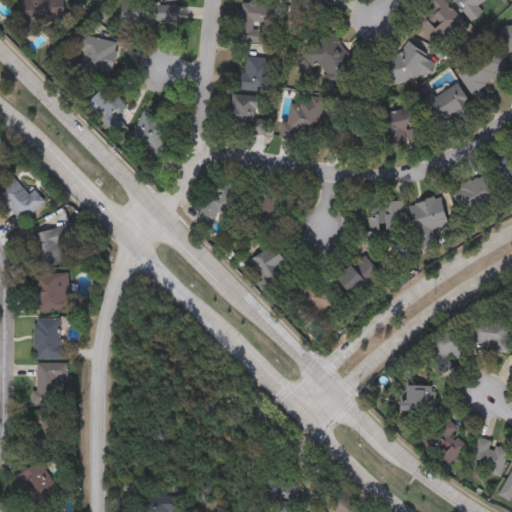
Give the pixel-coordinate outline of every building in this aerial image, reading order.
[(62,0),(63,24),(23,25),(22,0),(62,0)] [(184,0),(186,21),(122,27),(120,6),(184,0)] [(424,0),(441,0),(467,27),(459,34),(453,28),(433,47),(413,25),(430,9),(423,1),(424,0)] [(450,0),(481,0),(475,5),(480,11),(468,21),(450,0)] [(277,7),(274,44),(236,41),(239,4),(277,7)] [(511,53),(504,55),(499,29),(511,26),(511,53)] [(301,56),(326,31),(356,62),(332,87),(301,56)] [(114,44),(104,78),(79,71),(88,37),(114,44)] [(399,53),(406,42),(427,56),(425,59),(431,63),(421,77),(416,73),(412,78),(412,79),(411,79),(408,80),(391,87),(381,60),(399,53)] [(472,93),(456,73),(491,46),(507,66),(472,93)] [(229,89),(231,72),(244,73),(245,57),(272,60),(269,93),(229,89)] [(89,101),(111,82),(129,103),(108,122),(89,101)] [(434,98),(457,84),(471,107),(436,128),(419,99),(431,92),(434,98)] [(264,135),(226,132),(229,94),(266,98),(265,111),(258,110),(258,117),(265,118),(264,135)] [(324,100),(317,137),(299,134),(298,141),(281,138),(288,94),(324,100)] [(333,110),(372,119),(365,151),(325,142),(333,110)] [(128,140),(142,111),(169,125),(155,153),(128,140)] [(381,114),(420,113),(422,145),(382,146),(381,114)] [(511,198),(490,166),(507,154),(511,161),(511,198)] [(0,178),(8,170),(0,161),(0,178)] [(500,199),(477,208),(482,220),(466,227),(451,189),(489,174),(500,199)] [(34,190),(45,202),(22,223),(12,212),(9,215),(0,204),(0,190),(14,178),(29,195),(34,190)] [(216,211),(212,226),(198,222),(209,183),(242,193),(235,216),(216,211)] [(260,216),(254,189),(280,184),(285,211),(260,216)] [(441,198),(447,227),(432,229),(436,249),(418,252),(408,205),(441,198)] [(400,233),(392,233),(392,244),(364,244),(364,210),(377,210),(377,202),(400,202),(400,233)] [(64,262),(39,268),(31,235),(67,227),(70,243),(60,246),(64,262)] [(293,274),(262,289),(248,261),(279,246),(293,274)] [(379,273),(353,297),(336,280),(363,255),(379,273)] [(69,311),(37,312),(36,274),(68,274),(69,311)] [(337,291),(330,321),(295,312),(302,283),(337,291)] [(474,313),(510,318),(506,350),(470,345),(474,313)] [(33,359),(33,319),(64,319),(64,359),(33,359)] [(455,364),(438,375),(422,348),(455,328),(469,352),(453,361),(455,364)] [(61,380),(61,403),(36,403),(36,363),(68,363),(68,380),(61,380)] [(406,412),(406,385),(434,385),(434,412),(406,412)] [(450,436),(464,444),(451,467),(415,447),(434,413),(456,426),(450,436)] [(468,466),(479,439),(508,450),(497,477),(468,466)] [(58,495),(32,507),(17,475),(44,463),(58,495)] [(496,495),(511,466),(511,497),(510,502),(496,495)]
